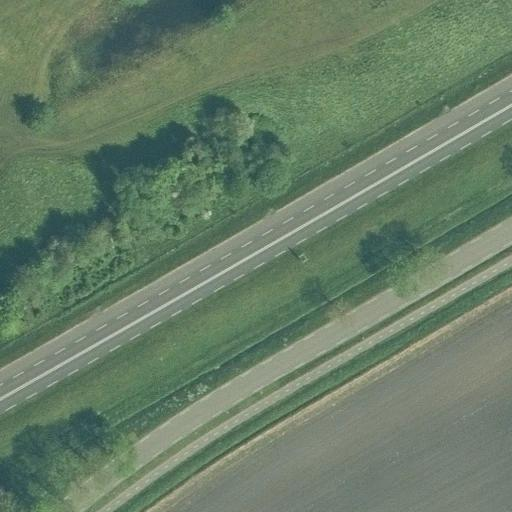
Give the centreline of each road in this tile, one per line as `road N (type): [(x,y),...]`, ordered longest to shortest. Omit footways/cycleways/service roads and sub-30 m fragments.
road 1 (primary): [(0,395),(511,103)]
road 2 (tertiary): [(63,511),(184,423),(511,228)]
